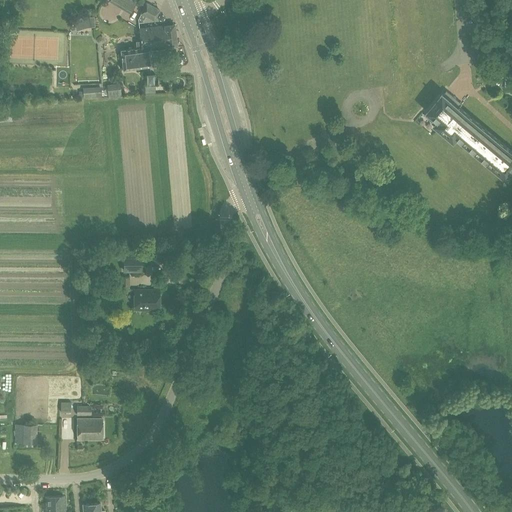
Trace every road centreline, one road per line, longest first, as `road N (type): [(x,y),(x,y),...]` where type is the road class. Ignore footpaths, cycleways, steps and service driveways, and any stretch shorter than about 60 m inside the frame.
road 1 (unclassified): [(0,479),(88,477),(146,443),(222,270),(225,213),(249,196)]
road 2 (primary): [(468,511),(308,315),(249,196)]
road 3 (primary): [(249,196),(190,18)]
